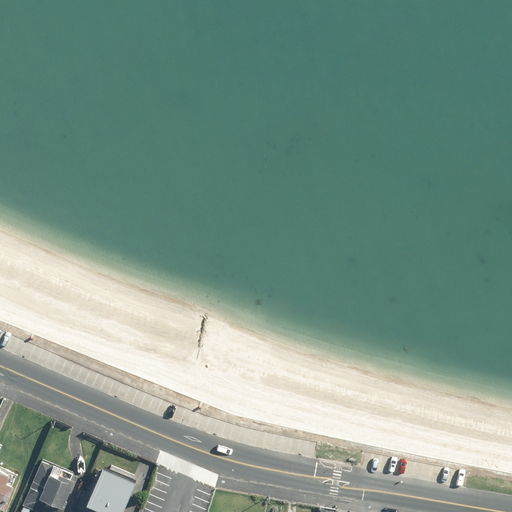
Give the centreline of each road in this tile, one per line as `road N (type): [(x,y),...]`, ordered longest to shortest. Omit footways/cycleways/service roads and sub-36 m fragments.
road 1 (secondary): [(195,448),(504,511)]
road 2 (secondary): [(0,364),(195,448)]
